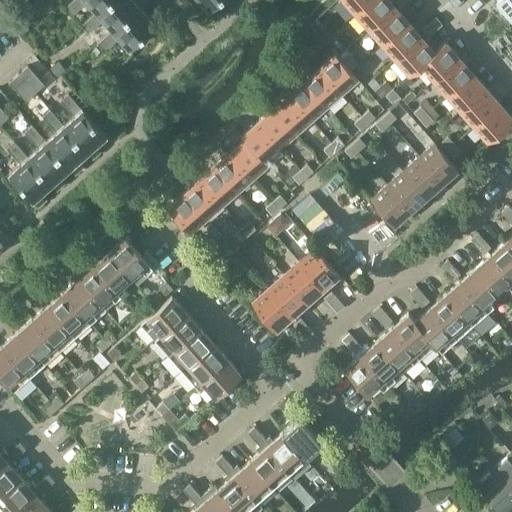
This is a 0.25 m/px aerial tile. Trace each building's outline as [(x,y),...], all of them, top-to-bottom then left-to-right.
[(103,19),(112,29),(139,6),(145,1),(144,0),(72,0),(65,7),(72,14),(87,1),(96,11),(81,24),(88,32),(103,19)] [(192,0),(194,2),(196,0),(199,0),(208,9),(218,0),(192,0)] [(342,0),(354,12),(367,0),(342,0)] [(367,0),(354,12),(367,28),(393,5),(389,0),(367,0)] [(367,28),(381,43),(407,20),(393,5),(367,28)] [(139,6),(112,29),(97,43),(103,50),(119,37),(128,48),(156,24),(155,24),(161,19),(157,15),(156,16),(152,12),(148,16),(139,6)] [(436,16),(429,23),(435,30),(442,24),(436,16)] [(309,23),(316,31),(323,25),(316,17),(309,23)] [(381,43),(394,59),(421,36),(407,20),(381,43)] [(435,30),(429,23),(422,29),(428,36),(435,30)] [(409,75),(420,65),(419,64),(434,51),(433,50),(421,36),(394,59),(409,75)] [(420,65),(433,80),(459,57),(445,40),(433,50),(434,51),(419,64),(420,65)] [(334,52),(319,66),(342,92),(357,78),(334,52)] [(433,80),(447,95),(473,72),(459,57),(433,80)] [(27,65),(18,73),(35,92),(44,84),(27,65)] [(319,66),(303,79),(326,106),(342,92),(319,66)] [(447,95),(460,111),(486,88),(473,72),(447,95)] [(35,92),(18,73),(9,81),(25,100),(35,92)] [(303,79),(288,93),(311,119),(326,106),(303,79)] [(385,94),(392,102),(399,95),(393,87),(385,94)] [(460,111),(474,126),(500,103),(486,88),(460,111)] [(73,115),(63,124),(87,151),(92,157),(96,153),(94,152),(98,149),(95,144),(106,135),(81,108),(68,93),(60,100),(73,115)] [(288,93),(272,107),(295,133),(311,119),(288,93)] [(511,116),(500,103),(474,126),(487,142),(511,120),(511,116)] [(427,112),(421,105),(413,111),(420,118),(427,112)] [(272,107),(257,120),(280,146),(295,133),(272,107)] [(55,131),(45,140),(69,167),(74,173),(78,169),(76,168),(80,164),(77,160),(87,151),(63,124),(50,109),(42,116),(55,131)] [(368,109),(361,115),(367,122),(374,116),(368,109)] [(390,109),(382,116),(389,123),(396,117),(390,109)] [(427,112),(420,118),(426,126),(434,119),(427,112)] [(367,122),(361,115),(354,122),(360,128),(367,122)] [(389,123),(382,116),(375,122),(381,129),(389,123)] [(240,135),(244,138),(245,138),(264,160),(265,159),(280,146),(257,120),(240,135)] [(37,147),(27,156),(51,183),(56,189),(60,185),(58,184),(62,180),(59,176),(69,167),(45,140),(32,125),(24,131),(37,147)] [(440,142),(447,149),(454,142),(448,135),(440,142)] [(338,136),(330,142),(337,149),(344,143),(338,136)] [(359,136),(352,143),(358,150),(365,144),(359,136)] [(244,138),(229,151),(252,177),(269,163),(265,159),(264,160),(245,138),(244,138)] [(51,183),(27,156),(14,140),(6,147),(19,163),(8,172),(32,199),(33,199),(38,205),(42,201),(40,199),(44,196),(41,192),(51,183)] [(337,149),(330,142),(323,148),(330,156),(337,149)] [(434,142),(418,156),(441,182),(457,168),(434,142)] [(454,142),(447,149),(453,157),(461,150),(454,142)] [(358,150),(352,143),(345,149),(351,156),(358,150)] [(229,151),(214,165),(237,191),(252,177),(229,151)] [(418,156),(403,170),(426,196),(441,182),(418,156)] [(307,163),(300,169),(306,176),(313,170),(307,163)] [(214,165),(198,178),(221,204),(237,191),(214,165)] [(306,176),(300,169),(293,175),(299,183),(306,176)] [(403,170),(387,183),(410,210),(426,196),(403,170)] [(198,178),(183,192),(206,218),(221,204),(198,178)] [(410,210),(387,183),(371,197),(394,224),(410,210)] [(206,218),(183,192),(167,206),(190,232),(206,218)] [(279,193),(272,199),(279,206),(286,200),(279,193)] [(279,206),(272,199),(265,206),(271,213),(279,206)] [(502,211),(508,218),(511,214),(511,209),(509,205),(502,211)] [(280,211),(267,224),(275,234),(289,221),(280,211)] [(0,244),(8,237),(2,230),(7,226),(3,221),(0,220),(0,244)] [(249,220),(242,227),(248,234),(255,227),(249,220)] [(248,234),(242,227),(235,233),(241,240),(248,234)] [(471,238),(477,245),(484,239),(478,232),(471,238)] [(125,236),(109,251),(131,276),(140,268),(145,274),(152,268),(125,236)] [(484,239),(477,245),(483,252),(490,246),(484,239)] [(490,253),(511,277),(511,246),(505,239),(490,253)] [(315,247),(299,260),(322,287),(338,273),(315,247)] [(209,256),(215,263),(222,257),(216,250),(209,256)] [(103,255),(93,264),(121,296),(127,290),(122,284),(131,276),(109,251),(103,255)] [(475,266),(497,292),(506,284),(511,290),(511,289),(511,277),(490,253),(475,266)] [(440,265),(447,272),(453,266),(447,259),(440,265)] [(299,260),(284,274),(307,300),(322,287),(299,260)] [(93,264),(78,277),(100,303),(109,295),(115,301),(121,296),(93,264)] [(453,266),(447,272),(453,279),(460,273),(453,266)] [(460,280),(487,311),(493,306),(488,300),(497,292),(475,266),(460,280)] [(284,274),(268,288),(291,314),(307,300),(284,274)] [(78,277),(63,291),(90,322),(106,309),(100,303),(78,277)] [(159,287),(165,294),(173,288),(166,280),(159,287)] [(444,293),(472,325),(487,311),(460,280),(444,293)] [(410,292),(416,299),(423,293),(416,286),(410,292)] [(291,314),(268,288),(252,302),(275,328),(291,314)] [(63,291),(47,304),(75,336),(90,322),(63,291)] [(324,296),(330,303),(337,298),(331,291),(324,296)] [(423,293),(416,299),(422,306),(429,300),(423,293)] [(429,307),(457,338),(472,325),(444,293),(429,307)] [(140,323),(154,339),(186,311),(171,295),(140,323)] [(337,298),(330,303),(337,310),(343,304),(337,298)] [(141,303),(133,309),(139,316),(147,310),(141,303)] [(47,304),(32,318),(60,349),(75,336),(47,304)] [(373,311),(379,318),(385,312),(379,306),(373,311)] [(435,344),(434,345),(440,353),(457,338),(429,307),(414,319),(414,320),(435,344)] [(139,316),(133,309),(126,316),(132,323),(139,316)] [(154,339),(168,354),(199,327),(186,311),(154,339)] [(385,312),(379,318),(385,325),(391,319),(385,312)] [(392,326),(419,358),(426,352),(434,345),(435,344),(414,320),(414,319),(408,312),(392,326)] [(32,318),(17,331),(44,363),(60,349),(32,318)] [(294,323),(300,330),(306,324),(300,318),(294,323)] [(306,324),(300,330),(306,337),(312,331),(306,324)] [(376,340),(399,365),(408,357),(413,363),(419,358),(392,326),(376,340)] [(168,354),(181,369),(213,342),(199,327),(168,354)] [(109,330),(102,336),(109,344),(116,337),(109,330)] [(17,331),(1,345),(29,376),(44,363),(17,331)] [(342,338),(348,345),(355,339),(349,332),(342,338)] [(109,344),(102,336),(95,343),(102,350),(109,344)] [(355,339),(348,345),(354,352),(357,349),(361,346),(355,339)] [(363,344),(361,346),(357,349),(389,385),(404,371),(399,365),(376,340),(369,346),(367,344),(363,344)] [(181,369),(194,385),(226,357),(213,342),(181,369)] [(29,376),(1,345),(0,346),(0,376),(7,385),(13,391),(29,376)] [(107,352),(113,358),(120,353),(114,346),(107,352)] [(357,349),(354,352),(352,354),(352,358),(353,360),(345,367),(367,393),(377,384),(382,390),(389,385),(357,349)] [(226,357),(194,385),(200,391),(206,386),(215,396),(240,373),(226,357)] [(84,362),(77,368),(81,372),(88,366),(84,362)] [(88,368),(81,374),(87,381),(94,375),(88,368)] [(129,376),(136,383),(142,377),(136,371),(129,376)] [(87,381),(81,374),(74,380),(80,386),(87,381)] [(142,377),(136,383),(142,390),(148,384),(142,377)] [(57,395),(50,401),(56,408),(63,402),(57,395)] [(56,408),(50,401),(44,407),(49,413),(56,408)] [(156,407),(162,414),(169,408),(163,401),(156,407)] [(282,431),(304,456),(321,441),(290,405),(283,411),(289,417),(285,420),(289,424),(282,431)] [(169,408),(162,414),(169,421),(176,430),(190,418),(185,413),(178,419),(169,408)] [(247,431),(253,438),(260,432),(254,425),(247,431)] [(262,441),(288,470),(294,478),(311,463),(304,456),(282,431),(272,439),(269,435),(265,438),(260,432),(253,438),(259,444),(262,441)] [(13,447),(19,453),(25,448),(20,441),(13,447)] [(249,459),(272,485),(288,470),(262,441),(259,444),(255,447),(259,451),(249,459)] [(0,463),(0,492),(20,475),(12,466),(16,462),(13,459),(19,453),(13,447),(7,452),(10,456),(0,463)] [(0,463),(10,456),(7,452),(4,449),(0,452),(0,463)] [(511,453),(510,451),(493,466),(511,487),(511,453)] [(215,460),(221,466),(227,460),(222,454),(215,460)] [(230,470),(256,499),(272,485),(249,459),(240,468),(236,464),(233,467),(227,460),(221,466),(226,472),(230,470)] [(511,487),(493,466),(475,482),(499,509),(511,497),(511,487)] [(217,488),(238,511),(255,511),(262,506),(256,499),(230,470),(226,472),(223,476),(226,480),(217,488)] [(42,479),(48,486),(54,480),(48,473),(42,479)] [(0,492),(0,503),(7,511),(10,511),(38,488),(35,485),(32,481),(28,485),(20,475),(0,492)] [(43,511),(48,508),(40,498),(44,495),(41,491),(48,486),(42,479),(35,485),(38,488),(10,511),(43,511)] [(183,488),(188,495),(195,489),(189,482),(183,488)] [(197,498),(209,511),(238,511),(217,488),(207,496),(204,492),(200,495),(195,489),(188,495),(194,501),(197,498)] [(189,511),(209,511),(197,498),(194,501),(190,504),(194,508),(189,511)]
